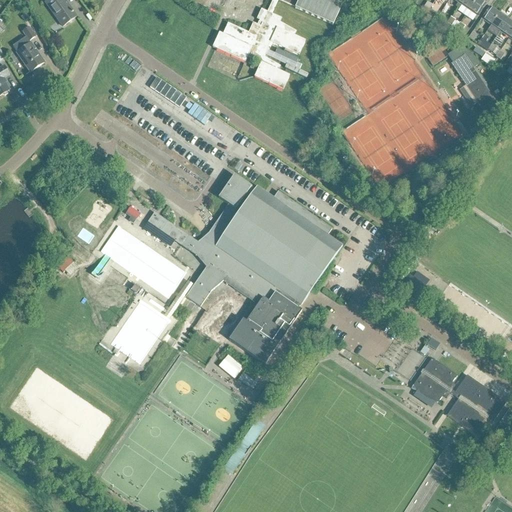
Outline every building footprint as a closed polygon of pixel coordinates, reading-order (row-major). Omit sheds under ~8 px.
[(62,28),(76,18),(63,0),(51,0),(45,4),(62,28)] [(272,0),(266,14),(260,11),(256,21),(258,22),(256,27),(252,25),(248,35),(227,25),(222,36),(219,34),(212,49),(245,64),(247,58),(260,64),(254,78),(282,91),(288,77),(277,71),(279,68),(263,59),(269,44),(297,57),(304,42),(294,37),(295,33),(279,24),(281,20),(270,15),(277,1),(294,9),(331,27),(340,6),(339,6),(341,0),(272,0)] [(457,9),(463,0),(450,0),(457,4),(455,7),(457,9)] [(468,12),(476,0),(463,0),(457,9),(459,10),(461,7),(468,12)] [(477,0),(476,0),(468,12),(475,17),(473,20),(475,22),(486,6),(477,0)] [(419,14),(424,18),(432,6),(427,3),(419,14)] [(490,27),(499,15),(490,8),(479,24),(481,25),(483,22),(490,27)] [(435,14),(430,10),(425,18),(430,22),(435,14)] [(497,36),(508,21),(499,15),(490,27),(497,32),(495,35),(497,36)] [(452,28),(455,21),(451,18),(447,25),(452,28)] [(508,40),(511,34),(511,23),(508,21),(497,36),(499,38),(501,35),(508,40)] [(460,34),(465,27),(459,24),(455,31),(460,34)] [(29,42),(35,38),(28,28),(22,33),(26,38),(29,42)] [(473,43),(477,37),(472,33),(468,39),(473,43)] [(489,48),(490,46),(485,43),(488,39),(484,36),(477,46),(486,52),(487,50),(489,48)] [(30,74),(44,64),(33,48),(26,38),(12,48),(30,74)] [(492,54),(495,48),(496,48),(491,45),(490,46),(489,48),(487,50),(492,54)] [(484,55),(475,49),(472,52),(482,59),(484,55)] [(500,61),(504,55),(499,52),(495,58),(500,61)] [(481,61),(490,68),(494,62),(485,55),(481,61)] [(481,111),(494,102),(464,56),(450,66),(481,111)] [(3,68),(0,69),(0,97),(9,92),(2,80),(8,77),(3,68)] [(255,191),(234,176),(218,199),(228,206),(209,235),(199,245),(189,238),(188,238),(154,215),(148,225),(197,259),(207,269),(186,299),(200,309),(211,293),(223,283),(254,304),(228,341),(264,366),(292,327),(302,312),(298,310),(301,307),(342,247),(327,237),(332,230),(278,193),(273,200),(257,188),(255,191)] [(137,219),(141,213),(131,206),(126,212),(137,219)] [(54,268),(60,274),(70,265),(65,259),(54,268)] [(429,291),(409,277),(404,284),(399,280),(394,287),(399,291),(401,289),(420,303),(429,291)] [(137,296),(140,291),(135,288),(131,292),(137,296)] [(435,351),(439,345),(431,339),(427,346),(435,351)] [(219,366),(234,380),(244,369),(229,355),(219,366)] [(456,377),(431,360),(423,372),(422,371),(420,374),(421,375),(413,387),(419,395),(427,401),(437,404),(442,397),(446,400),(449,395),(458,401),(446,418),(475,438),(486,421),(490,423),(491,420),(493,422),(505,405),(466,377),(454,394),(451,392),(455,387),(451,385),(456,377)] [(502,428),(511,413),(511,412),(509,410),(498,425),(502,428)] [(232,476),(265,426),(255,420),(223,470),(232,476)]
